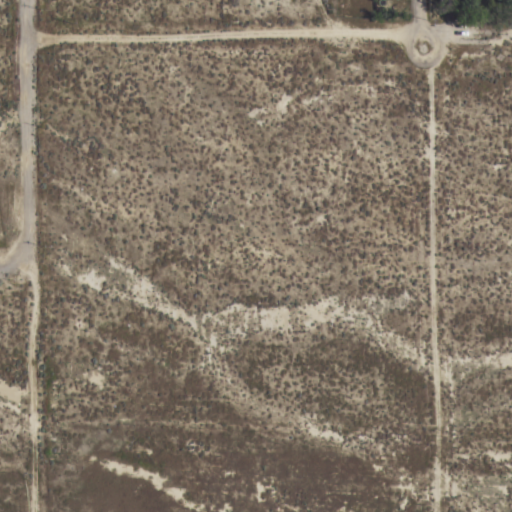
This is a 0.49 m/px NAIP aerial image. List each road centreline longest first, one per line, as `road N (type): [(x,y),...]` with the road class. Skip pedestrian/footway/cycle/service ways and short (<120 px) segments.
road 1 (residential): [(34,511),(23,0)]
road 2 (residential): [(24,40),(511,36)]
road 3 (track): [(424,36),(432,511)]
